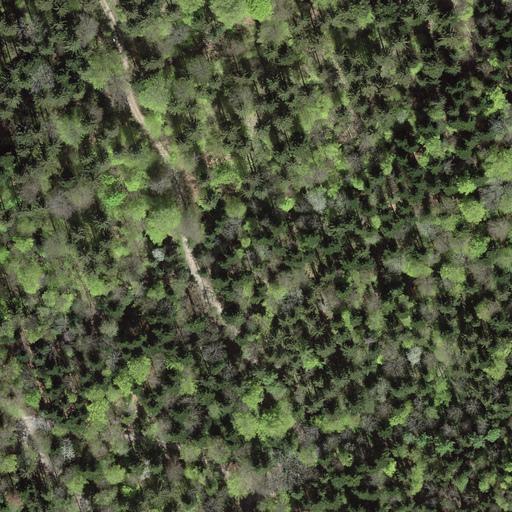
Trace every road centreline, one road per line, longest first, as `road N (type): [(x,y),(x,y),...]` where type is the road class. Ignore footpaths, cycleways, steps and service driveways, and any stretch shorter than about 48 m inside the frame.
road 1 (track): [(247,488),(283,487),(296,478),(301,435),(194,276),(178,180),(126,85)]
road 2 (track): [(0,403),(76,431),(165,443),(247,488)]
road 3 (track): [(92,511),(12,413)]
